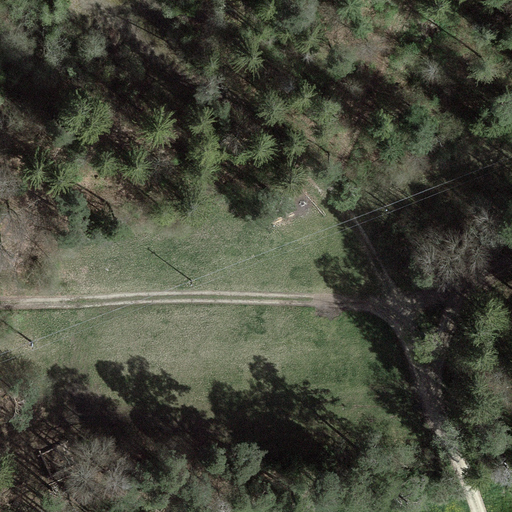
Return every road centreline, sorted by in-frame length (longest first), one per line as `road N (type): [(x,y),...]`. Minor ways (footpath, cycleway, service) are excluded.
road 1 (track): [(0,292),(294,290),(400,315),(340,200),(122,25)]
road 2 (track): [(511,257),(400,315),(469,511)]
